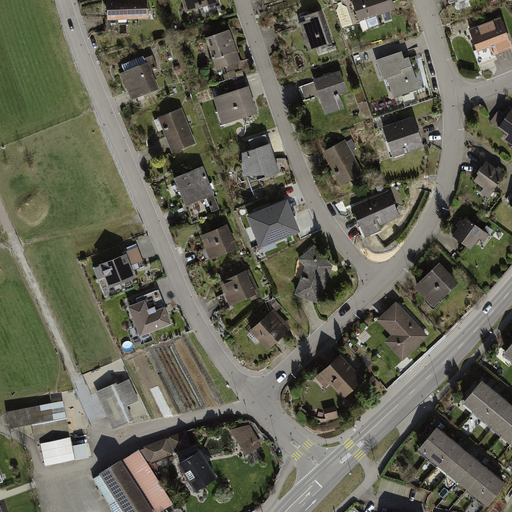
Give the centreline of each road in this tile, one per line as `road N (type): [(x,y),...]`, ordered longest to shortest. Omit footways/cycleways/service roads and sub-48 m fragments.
road 1 (residential): [(67,0),(92,78),(199,324),(254,400)]
road 2 (residential): [(242,0),(304,178),(330,227),(379,282)]
road 3 (track): [(0,203),(109,449)]
road 4 (tertiary): [(328,474),(511,288)]
road 5 (residential): [(451,94),(450,166),(434,216),(379,282)]
road 6 (residential): [(379,282),(254,400)]
